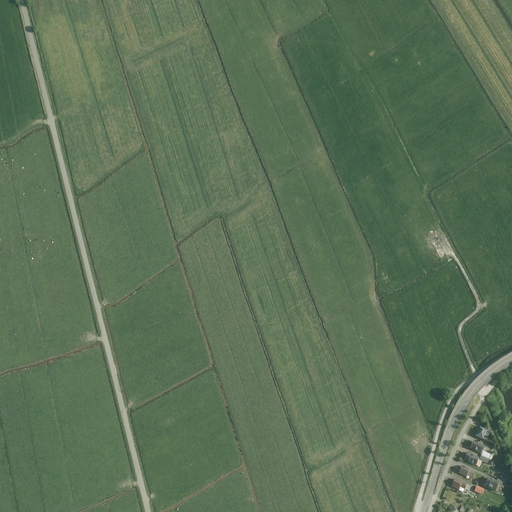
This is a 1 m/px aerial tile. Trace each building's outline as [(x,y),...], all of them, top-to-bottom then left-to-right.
[(439,240),(441,245),(437,247),(445,263),(454,259),(444,238),(439,240)] [(475,436),(483,440),(488,431),(480,427),(475,436)] [(473,441),(469,448),(481,454),(484,446),(473,441)] [(483,451),(481,456),(489,460),(491,455),(483,451)] [(467,453),(464,460),(475,466),(479,458),(467,453)] [(470,470),(462,466),(459,473),(466,477),(467,476),(473,478),(475,474),(469,472),(470,470)] [(489,478),(485,486),(495,491),(499,483),(496,481),(489,478)] [(467,485),(455,479),(452,486),(459,489),(460,487),(465,490),(467,485)]
